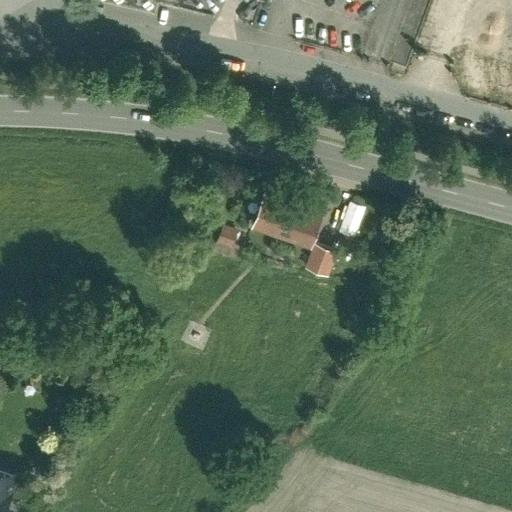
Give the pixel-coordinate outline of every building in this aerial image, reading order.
[(466,86),(495,88),(496,65),(467,64),(466,86)] [(267,186),(253,224),(313,245),(314,242),(326,207),(267,186)] [(349,198),(337,229),(354,235),(366,205),(349,198)] [(217,238),(232,244),(239,228),(224,222),(217,238)] [(338,250),(314,242),(313,245),(304,265),(329,274),(338,250)] [(0,511),(4,511),(19,471),(0,464),(0,511)]
